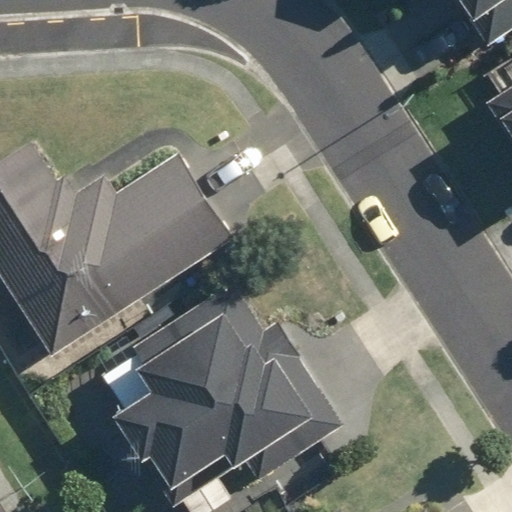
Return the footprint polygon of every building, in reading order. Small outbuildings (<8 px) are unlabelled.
[(488,0),(496,11),(510,0),(488,0)] [(511,86),(498,97),(511,117),(511,86)] [(70,171),(41,131),(0,160),(0,245),(72,347),(241,227),(167,123),(105,168),(95,153),(70,171)] [(241,443),(254,462),(336,403),(245,276),(114,371),(191,480),(241,443)] [(0,471),(11,463),(0,449),(0,471)] [(442,511),(434,499),(414,511),(442,511)]
